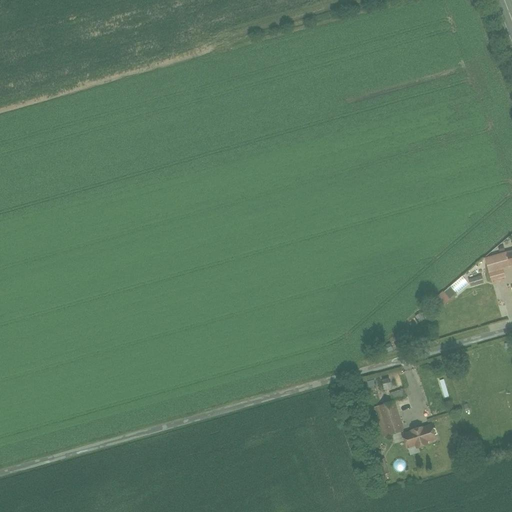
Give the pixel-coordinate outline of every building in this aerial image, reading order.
[(502,270),(511,267),(511,245),(511,246),(511,248),(511,253),(486,260),(492,282),(505,279),(502,270)] [(461,275),(435,297),(442,306),(469,285),(461,275)] [(393,406),(395,411),(410,406),(405,390),(390,395),(393,406)] [(393,406),(376,410),(384,438),(402,433),(395,411),(393,406)] [(432,425),(401,434),(405,448),(436,439),(432,425)] [(373,461),(377,476),(388,473),(384,458),(373,461)] [(402,459),(392,462),(394,471),(404,469),(402,459)]
